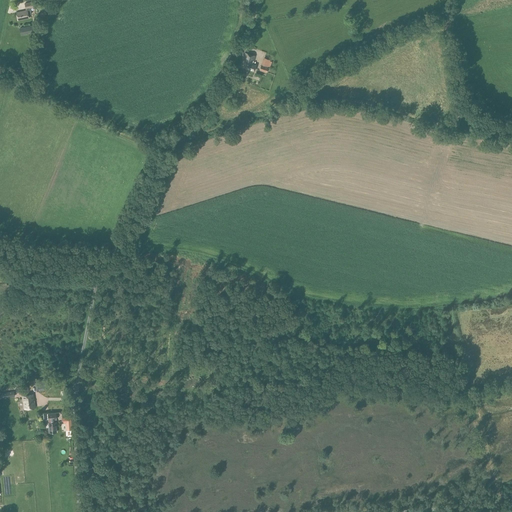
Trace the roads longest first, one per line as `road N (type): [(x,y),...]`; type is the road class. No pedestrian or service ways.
road 1 (track): [(79,511),(73,406),(96,279),(90,262)]
road 2 (track): [(441,177),(461,86),(448,22),(452,0)]
